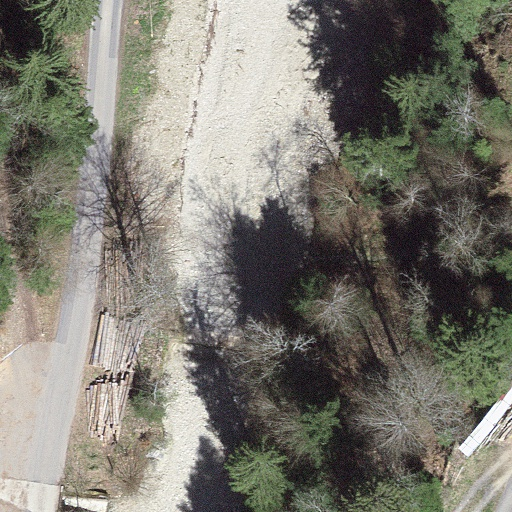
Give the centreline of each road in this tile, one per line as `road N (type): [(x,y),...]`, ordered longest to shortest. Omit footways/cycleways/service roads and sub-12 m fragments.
road 1 (unclassified): [(108,0),(84,241),(41,511)]
road 2 (track): [(0,117),(25,299),(53,417),(7,511)]
